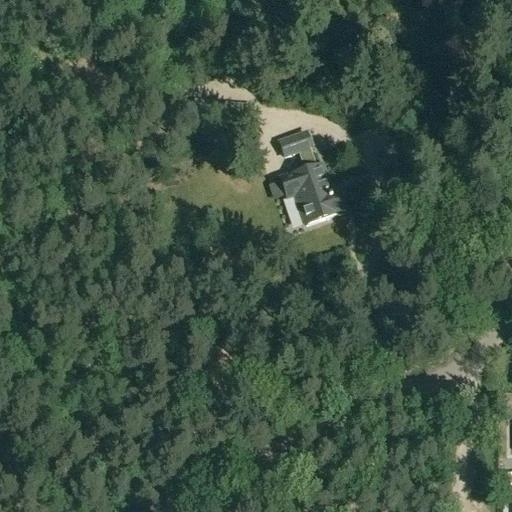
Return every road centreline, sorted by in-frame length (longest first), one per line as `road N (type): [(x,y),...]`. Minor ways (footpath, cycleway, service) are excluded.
road 1 (unclassified): [(171,511),(455,374),(496,340),(511,301)]
road 2 (track): [(443,511),(480,356)]
